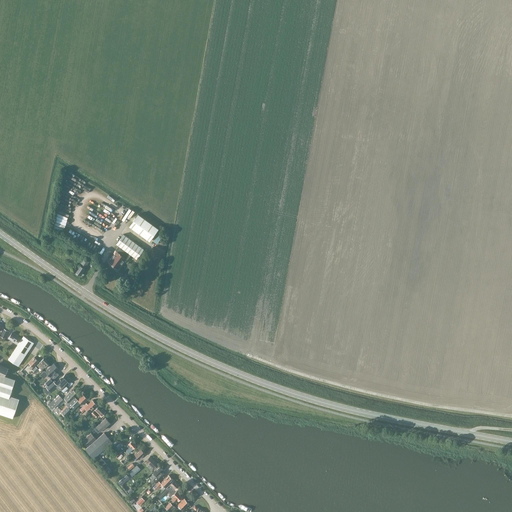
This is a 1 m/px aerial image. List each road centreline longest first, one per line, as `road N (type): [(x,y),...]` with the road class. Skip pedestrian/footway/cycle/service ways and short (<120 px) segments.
road 1 (primary): [(511,441),(328,404),(219,366),(115,312),(0,233)]
road 2 (residential): [(216,506),(56,349),(0,309)]
road 3 (track): [(256,358),(392,398),(511,416)]
